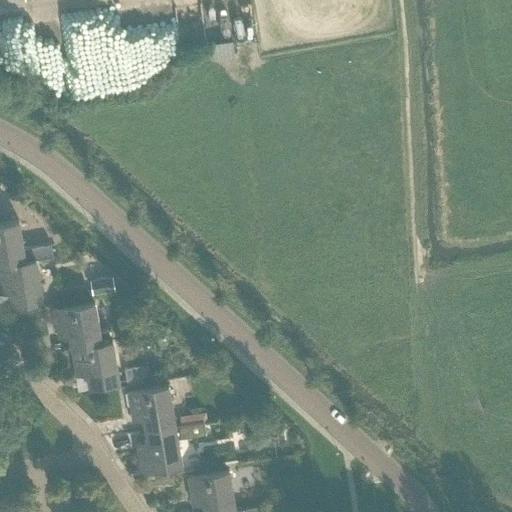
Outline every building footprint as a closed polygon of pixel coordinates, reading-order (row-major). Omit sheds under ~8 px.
[(0,263),(24,259),(52,255),(50,243),(23,247),(18,219),(0,222),(0,263)] [(35,258),(24,260),(24,259),(0,263),(0,292),(10,291),(12,303),(42,299),(35,258)] [(112,274),(89,278),(92,293),(115,289),(112,274)] [(58,337),(69,335),(71,347),(101,341),(94,301),(53,308),(58,337)] [(119,380),(112,339),(101,341),(71,347),(76,375),(87,373),(89,385),(119,380)] [(124,367),(126,379),(143,376),(141,364),(124,367)] [(143,418),(145,430),(175,425),(168,384),(127,391),(132,419),(143,418)] [(141,471),(182,464),(175,425),(145,430),(147,441),(136,442),(141,471)] [(203,502),(204,511),(219,511),(235,510),(228,469),(188,475),(192,504),(203,502)]
